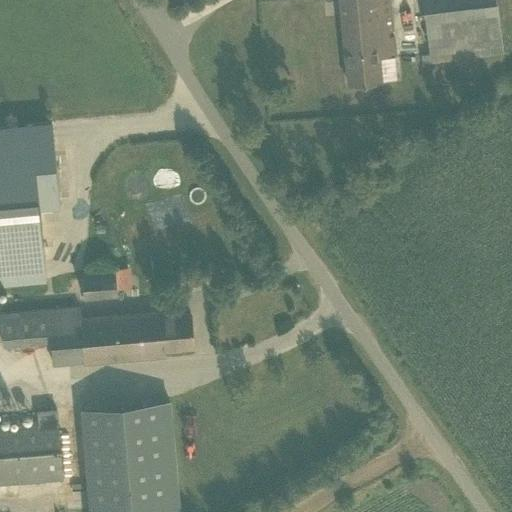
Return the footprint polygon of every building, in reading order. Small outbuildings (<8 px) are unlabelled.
[(339,0),(347,84),(367,82),(380,80),(396,79),(394,54),(395,54),(389,0),(339,0)] [(424,0),(428,59),(503,55),(500,0),(424,0)] [(0,280),(46,277),(39,207),(60,205),(52,122),(0,126),(0,280)] [(115,295),(113,268),(80,271),(82,298),(115,295)] [(50,363),(144,355),(164,353),(163,348),(193,345),(190,313),(179,313),(179,310),(159,311),(78,318),(77,305),(0,312),(0,343),(47,339),(50,363)] [(177,511),(167,397),(81,405),(90,511),(177,511)] [(0,481),(60,476),(54,408),(34,410),(35,421),(0,423),(0,481)]
